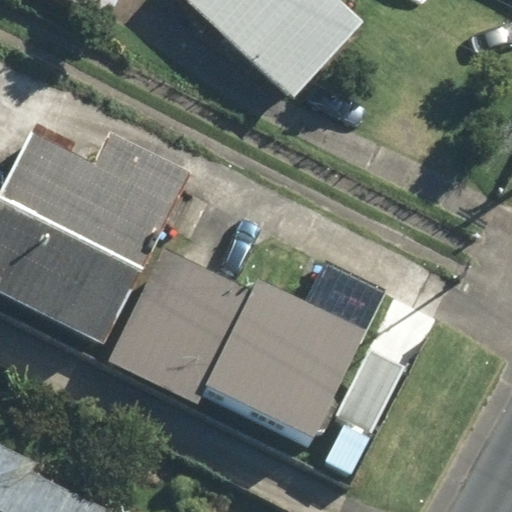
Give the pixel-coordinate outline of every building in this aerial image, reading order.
[(38,0),(98,32),(115,0),(38,0)] [(162,0),(162,1),(282,115),(352,42),(307,0),(162,0)] [(24,150),(0,195),(0,314),(95,365),(153,256),(187,190),(100,144),(81,180),(24,150)] [(153,256),(95,365),(194,417),(199,407),(302,462),(323,423),(365,445),(400,378),(355,354),(383,302),(330,273),(303,324),(244,292),(239,301),(153,256)] [(0,511),(85,511),(27,483),(30,477),(0,462),(0,511)]
